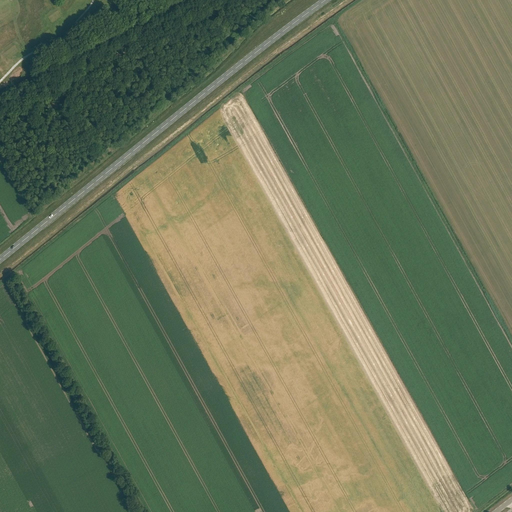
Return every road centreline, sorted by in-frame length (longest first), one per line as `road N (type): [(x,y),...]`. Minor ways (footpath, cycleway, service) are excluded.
road 1 (primary): [(0,259),(326,0)]
road 2 (track): [(215,0),(0,109)]
road 3 (track): [(0,97),(190,0)]
